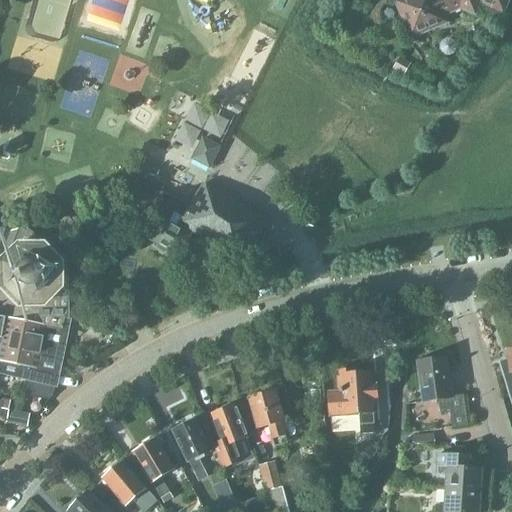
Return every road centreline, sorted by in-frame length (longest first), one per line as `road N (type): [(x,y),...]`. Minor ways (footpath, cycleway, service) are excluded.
road 1 (residential): [(0,490),(76,406),(180,339),(312,294),(453,269)]
road 2 (residential): [(511,485),(453,269)]
